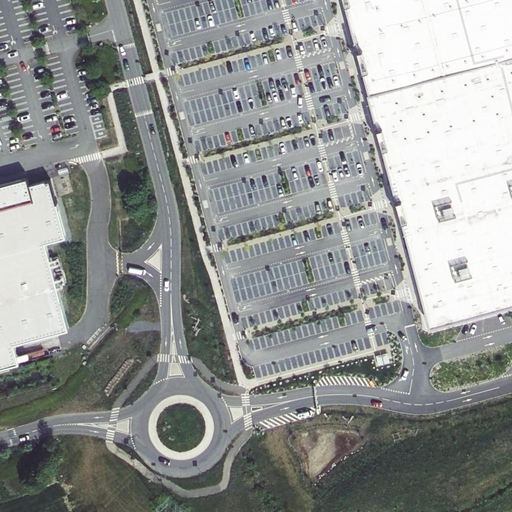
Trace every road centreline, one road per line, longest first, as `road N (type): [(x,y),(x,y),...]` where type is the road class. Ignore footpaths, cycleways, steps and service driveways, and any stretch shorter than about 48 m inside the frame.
road 1 (tertiary): [(114,0),(167,205),(170,293)]
road 2 (tertiary): [(143,448),(162,466),(181,470),(211,458),(222,417),(198,389)]
